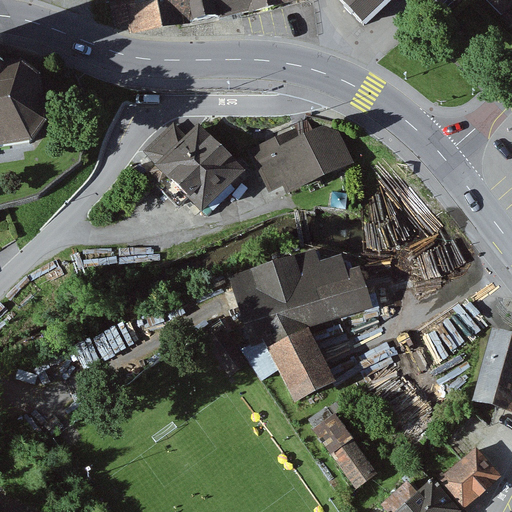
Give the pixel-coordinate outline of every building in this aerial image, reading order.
[(107,0),(117,37),(132,35),(134,44),(246,19),(248,19),(282,11),(319,3),(318,0),(107,0)] [(337,0),(361,25),(388,0),(337,0)] [(511,0),(481,0),(511,29),(511,0)] [(0,147),(32,142),(46,123),(43,88),(21,68),(0,71),(0,147)] [(146,159),(203,220),(249,178),(202,128),(196,134),(186,122),(146,159)] [(298,133),(251,158),(273,200),(287,193),(292,203),(357,168),(334,125),(302,142),(298,133)] [(311,334),(372,312),(360,271),(347,273),(342,260),(320,266),(317,256),(234,281),(263,357),(297,409),(341,384),(311,334)] [(247,366),(223,333),(207,345),(231,378),(247,366)] [(511,338),(493,334),(476,408),(511,415),(511,338)] [(375,479),(335,421),(315,435),(355,493),(375,479)] [(479,452),(442,483),(465,511),(503,482),(479,452)] [(383,511),(458,511),(436,484),(418,498),(409,487),(381,510),(383,511)]
